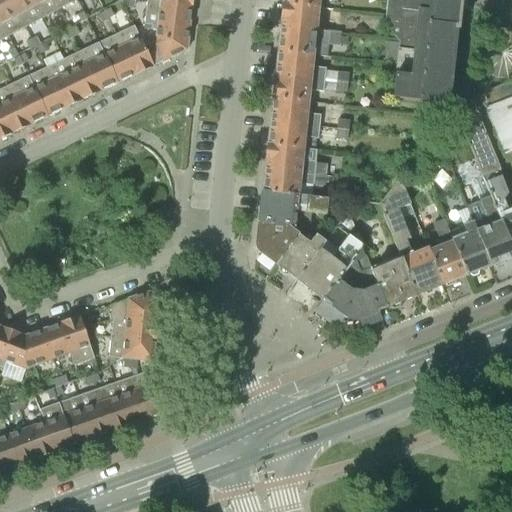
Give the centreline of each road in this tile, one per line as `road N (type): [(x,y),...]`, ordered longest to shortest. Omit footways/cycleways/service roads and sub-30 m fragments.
road 1 (primary): [(267,455),(511,356)]
road 2 (residential): [(0,169),(238,58)]
road 3 (residential): [(216,254),(174,257),(24,307),(0,264)]
road 4 (primary): [(232,436),(31,511)]
road 5 (residential): [(216,254),(238,58)]
road 6 (residential): [(511,300),(383,352),(377,374)]
road 7 (primary): [(511,321),(377,374)]
road 8 (residential): [(216,304),(209,338),(232,436)]
road 9 (primary): [(112,511),(239,465)]
road 10 (primary): [(377,374),(258,424)]
road 11 (residential): [(258,424),(216,304)]
